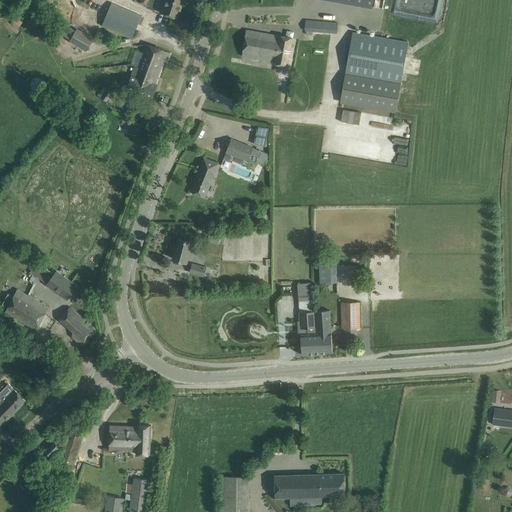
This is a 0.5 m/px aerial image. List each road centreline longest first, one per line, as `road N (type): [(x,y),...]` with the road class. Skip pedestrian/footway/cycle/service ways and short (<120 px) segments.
road 1 (tertiary): [(511,354),(189,377),(140,349)]
road 2 (tertiary): [(140,349),(125,322),(122,281),(196,76),(214,0)]
road 3 (unclassified): [(0,461),(45,416),(140,349)]
